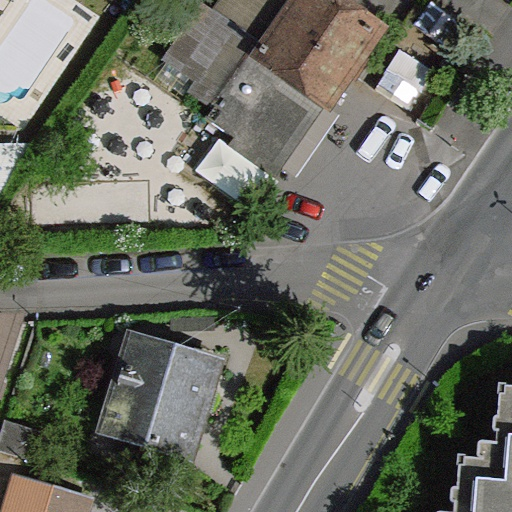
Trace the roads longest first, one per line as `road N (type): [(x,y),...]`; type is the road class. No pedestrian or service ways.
road 1 (residential): [(436,290),(348,275),(0,291)]
road 2 (tertiary): [(300,511),(436,290)]
road 3 (tertiary): [(436,290),(505,185)]
